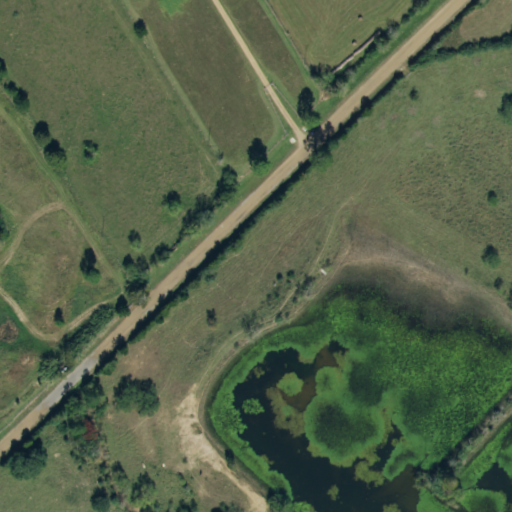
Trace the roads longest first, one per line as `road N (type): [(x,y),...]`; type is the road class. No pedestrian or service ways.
road 1 (residential): [(0,445),(458,0)]
road 2 (residential): [(221,0),(309,145)]
